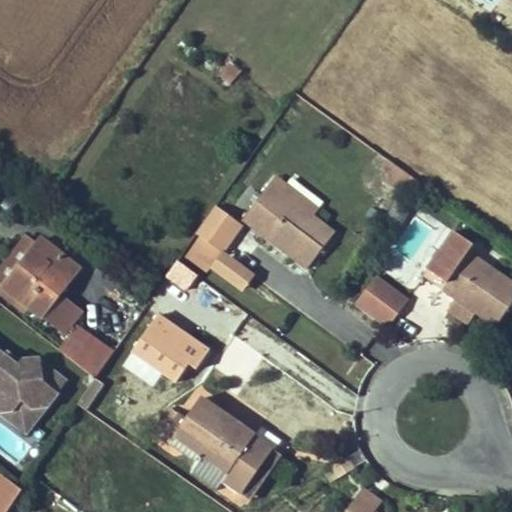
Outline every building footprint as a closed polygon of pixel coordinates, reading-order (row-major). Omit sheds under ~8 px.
[(391,175),(397,166),(389,161),(384,169),(391,175)] [(386,182),(401,192),(412,176),(397,166),(391,175),(386,182)] [(292,182),(283,193),(314,219),(324,207),(292,182)] [(307,270),(335,235),(314,219),(271,184),(243,220),(307,270)] [(217,206),(198,234),(224,253),(224,252),(244,226),(217,206)] [(457,300),(449,310),(470,325),(477,315),(497,328),(511,306),(511,283),(471,253),(475,246),(456,233),(425,276),(457,300)] [(30,308),(5,288),(41,244),(31,235),(0,274),(0,293),(25,314),(30,308)] [(224,253),(202,237),(188,255),(210,271),(212,268),(242,290),(254,275),(224,252),(224,253)] [(5,288),(30,308),(42,318),(60,295),(80,271),(43,241),(41,244),(5,288)] [(375,278),(354,305),(386,329),(406,302),(375,278)] [(60,295),(42,318),(62,333),(81,311),(60,295)] [(157,318),(151,327),(203,361),(208,354),(157,318)] [(61,352),(96,380),(115,353),(78,327),(61,352)] [(196,371),(203,361),(151,327),(131,353),(176,384),(188,367),(196,371)] [(41,383),(41,365),(39,363),(24,364),(21,369),(0,353),(0,394),(0,395),(1,414),(17,413),(24,404),(32,411),(50,409),(59,396),(41,383)] [(59,396),(68,385),(41,365),(41,383),(59,396)] [(95,382),(78,407),(86,412),(103,387),(95,382)] [(179,416),(162,441),(195,465),(189,474),(214,493),(222,483),(239,496),(245,489),(255,496),(269,475),(259,468),(270,453),(272,442),(262,433),(253,438),(201,401),(187,422),(179,416)] [(17,413),(1,414),(31,436),(50,409),(32,411),(24,404),(17,413)] [(162,441),(179,416),(169,409),(152,434),(162,441)] [(269,475),(280,460),(270,453),(259,468),(269,475)] [(355,471),(349,459),(333,469),(338,480),(355,471)] [(0,511),(7,511),(21,492),(0,475),(0,511)] [(245,489),(239,496),(249,503),(255,496),(245,489)] [(359,495),(377,508),(381,503),(362,490),(359,495)] [(374,511),(377,508),(359,495),(346,511),(374,511)]
